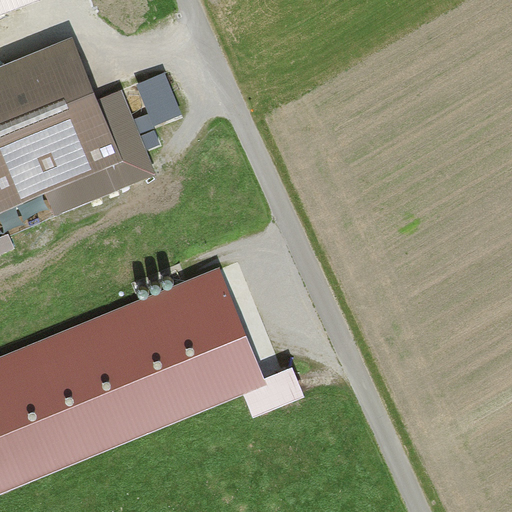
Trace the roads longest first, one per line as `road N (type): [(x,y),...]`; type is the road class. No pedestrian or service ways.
road 1 (unclassified): [(423,511),(191,0)]
road 2 (track): [(0,61),(69,32),(119,56),(129,77),(211,41)]
